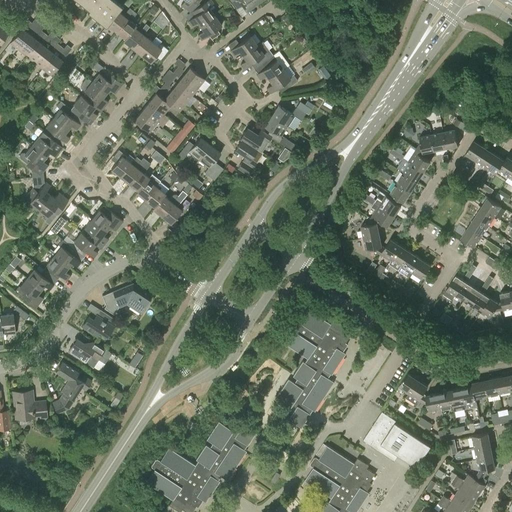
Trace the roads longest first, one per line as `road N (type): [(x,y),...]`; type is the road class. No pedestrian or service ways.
road 1 (residential): [(155,260),(154,243),(84,156),(140,86)]
road 2 (residential): [(155,260),(119,264),(85,285),(34,356),(0,368)]
road 3 (residential): [(458,259),(407,225),(478,127)]
road 4 (residential): [(140,86),(83,38),(8,0)]
road 5 (residential): [(294,254),(411,332)]
road 6 (tertiary): [(146,410),(218,366),(250,321)]
road 7 (tertiary): [(353,138),(287,179),(251,225)]
road 8 (tertiary): [(208,292),(146,410)]
road 9 (tertiary): [(294,254),(348,162),(353,138)]
road 10 (tertiary): [(353,138),(428,32)]
road 11 (tertiary): [(80,511),(146,410)]
